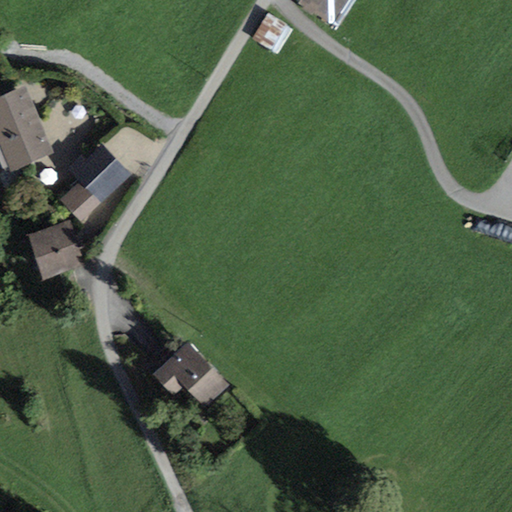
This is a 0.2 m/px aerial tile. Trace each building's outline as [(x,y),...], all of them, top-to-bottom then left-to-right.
[(344,0),(307,0),(306,2),(332,19),(344,0)] [(269,47),(283,24),(267,15),(254,38),(269,47)] [(0,101),(0,139),(9,161),(45,147),(22,93),(3,101),(0,101)] [(124,172),(102,149),(85,165),(80,160),(74,166),(101,194),(124,172)] [(50,269),(77,260),(66,226),(39,234),(50,269)] [(188,345),(160,371),(174,386),(185,376),(206,398),(222,383),(188,345)]
